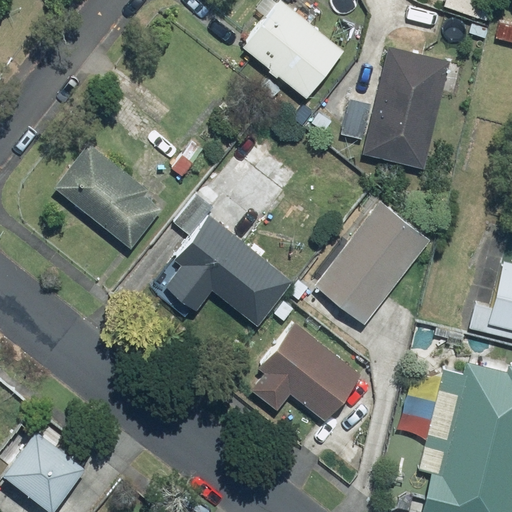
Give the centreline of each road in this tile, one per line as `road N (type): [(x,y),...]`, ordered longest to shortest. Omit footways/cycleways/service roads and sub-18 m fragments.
road 1 (residential): [(0,292),(277,511)]
road 2 (residential): [(108,0),(0,140)]
